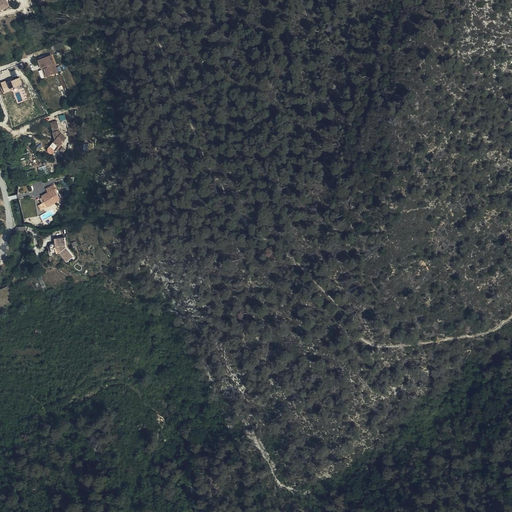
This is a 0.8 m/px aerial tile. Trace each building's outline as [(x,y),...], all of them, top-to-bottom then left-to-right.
[(10,6),(7,0),(0,0),(0,6),(2,5),(3,8),(10,6)] [(47,65),(42,67),(45,75),(56,70),(50,52),(36,57),(39,66),(46,63),(47,65)] [(5,92),(12,90),(11,87),(23,84),(21,76),(2,82),(5,92)] [(53,153),(66,140),(67,138),(61,132),(58,121),(52,122),(55,140),(48,147),(49,151),(50,153),(53,153)] [(26,157),(21,159),(24,167),(29,165),(26,157)] [(48,183),(50,187),(51,189),(48,190),(47,188),(43,190),(49,202),(61,197),(56,184),(57,184),(55,180),(48,183)] [(56,238),(57,244),(59,248),(65,258),(72,254),(65,243),(64,237),(56,238)]
